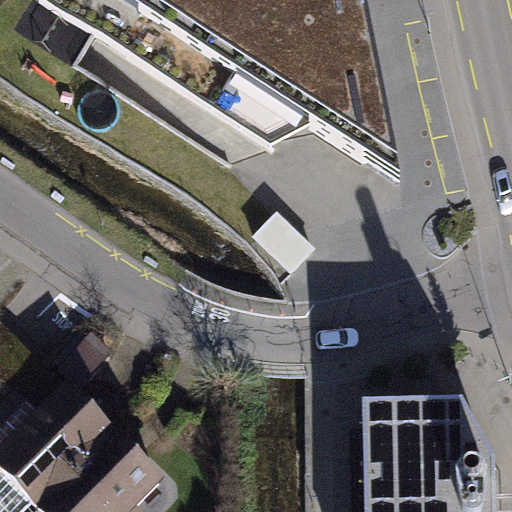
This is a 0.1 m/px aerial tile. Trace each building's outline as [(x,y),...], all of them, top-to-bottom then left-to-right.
[(395,159),(363,0),(38,0),(39,3),(185,97),(174,43),(310,131),(362,164),(395,159)] [(174,43),(185,97),(271,151),(310,131),(174,43)] [(313,253),(277,217),(254,240),(291,276),(313,253)] [(39,511),(113,439),(67,393),(0,459),(0,473),(38,511),(39,511)] [(494,511),(494,472),(462,414),(364,417),(365,511),(494,511)] [(113,439),(39,511),(138,511),(135,509),(159,484),(113,439)]
